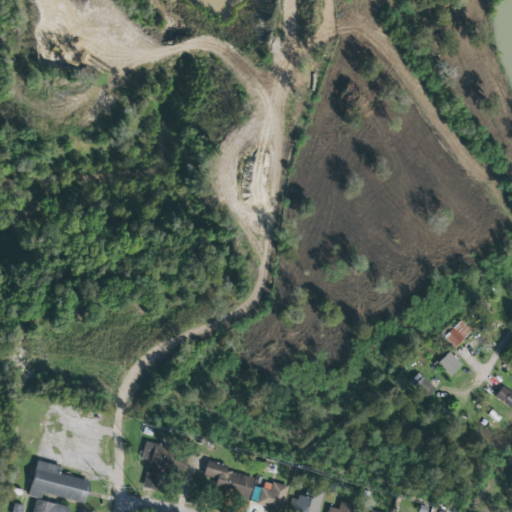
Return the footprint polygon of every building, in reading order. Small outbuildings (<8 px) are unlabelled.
[(454,350),(472,331),(460,320),(442,339),(454,350)] [(440,363),(453,375),(462,366),(449,354),(440,363)] [(436,390),(418,373),(407,385),(425,402),(436,390)] [(495,399),(511,409),(511,408),(511,393),(502,388),(495,399)] [(149,461),(143,487),(160,491),(164,470),(174,472),(179,451),(145,444),(141,460),(149,461)] [(255,479),(228,472),(230,467),(208,461),(204,477),(217,481),(214,491),(249,501),(255,479)] [(30,498),(41,500),(42,494),(84,503),(89,481),(60,475),(62,467),(37,462),(30,498)] [(265,481),(257,505),(280,511),(281,511),(288,489),(265,481)] [(300,511),(318,511),(313,511),(314,493),(307,492),(306,498),(293,498),(292,511),(301,511),(300,511)] [(75,511),(76,509),(35,501),(32,511),(75,511)] [(328,511),(354,511),(356,506),(340,502),(338,510),(329,508),(328,511)]
